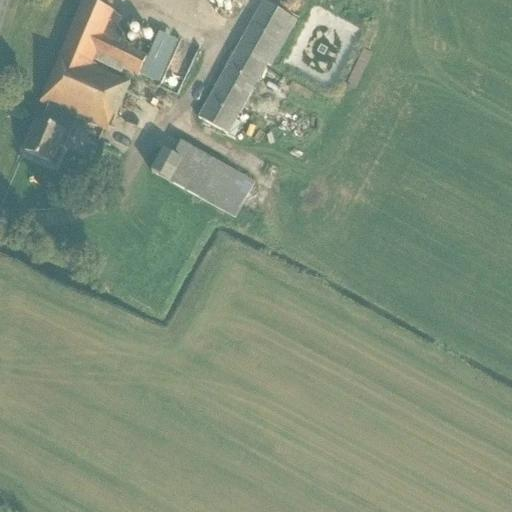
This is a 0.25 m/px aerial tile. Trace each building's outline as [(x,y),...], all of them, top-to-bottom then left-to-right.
[(139,76),(147,56),(119,44),(128,22),(112,16),(113,14),(83,1),(40,104),(59,112),(52,127),(37,121),(24,152),(51,163),(58,146),(63,149),(76,118),(109,132),(129,83),(107,74),(109,69),(120,74),(122,69),(139,76)] [(267,65),(271,67),(296,21),(264,2),(198,120),(227,136),(267,65)] [(155,31),(141,76),(162,82),(176,37),(155,31)] [(282,128),(289,116),(277,109),(270,121),(282,128)] [(297,144),(308,127),(296,120),(285,136),(297,144)] [(174,157),(164,151),(150,175),(169,186),(170,184),(234,220),(254,184),(182,144),(174,157)]
